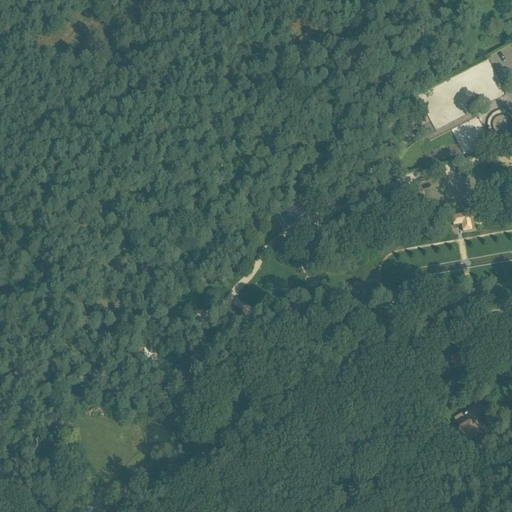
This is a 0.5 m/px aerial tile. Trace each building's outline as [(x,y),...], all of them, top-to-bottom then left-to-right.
[(511,46),(495,56),(503,71),(511,65),(511,46)] [(504,186),(511,184),(511,165),(501,168),(502,174),(504,186)] [(276,215),(284,230),(305,218),(297,204),(276,215)] [(462,234),(472,232),(469,214),(451,217),(453,227),(461,225),(462,234)] [(475,434),(480,444),(490,438),(481,421),(487,417),(480,404),(455,419),(466,439),(475,434)]
